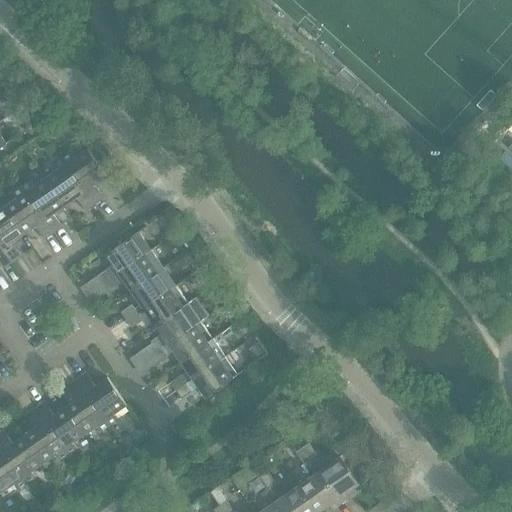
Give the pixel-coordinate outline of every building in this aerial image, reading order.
[(25,132),(32,135),(36,128),(30,125),(25,132)] [(49,133),(48,136),(50,139),(54,140),(57,138),(57,134),(55,131),(52,131),(49,133)] [(63,159),(95,205),(104,199),(95,186),(108,178),(88,149),(75,158),(72,153),(63,159)] [(85,211),(95,205),(63,159),(54,166),(57,171),(46,178),(66,207),(77,199),(85,211)] [(54,215),(66,207),(46,178),(34,187),(31,182),(22,188),(53,234),(63,228),(54,215)] [(44,240),(53,234),(22,188),(12,195),(16,199),(4,207),(24,236),(36,228),(44,240)] [(13,244),(24,236),(4,207),(0,210),(0,245),(12,263),(21,256),(13,244)] [(134,232),(123,240),(125,242),(136,235),(134,232)] [(118,274),(152,251),(139,233),(136,235),(125,242),(106,256),(113,266),(96,278),(102,286),(113,278),(118,274)] [(0,265),(3,269),(12,263),(0,245),(0,265)] [(131,292),(164,269),(152,251),(118,274),(131,292)] [(143,310),(176,286),(164,269),(131,292),(143,310)] [(113,278),(102,286),(107,294),(118,286),(113,278)] [(156,327),(189,304),(176,286),(143,310),(156,327)] [(201,322),(208,317),(196,300),(189,304),(156,327),(162,337),(146,349),(151,357),(162,349),(168,345),(201,322)] [(127,321),(137,314),(132,306),(121,313),(127,321)] [(132,329),(143,321),(137,314),(127,321),(132,329)] [(180,363),(214,340),(201,322),(168,345),(180,363)] [(193,381),(226,357),(214,340),(180,363),(187,373),(171,384),(176,392),(187,385),(187,384),(192,380),(193,381)] [(162,349),(151,357),(157,364),(168,357),(162,349)] [(226,357),(193,381),(205,399),(239,375),(226,357)] [(78,380),(109,426),(119,419),(115,415),(127,406),(107,378),(95,386),(87,374),(78,380)] [(100,432),(109,426),(78,380),(68,387),(77,399),(65,407),(85,436),(97,428),(100,432)] [(187,385),(176,392),(182,400),(192,392),(187,385)] [(85,436),(65,407),(54,415),(46,403),(36,409),(68,455),(77,448),(74,444),(85,436)] [(59,461),(68,455),(36,409),(27,416),(36,428),(24,436),(44,464),(56,456),(59,461)] [(329,420),(322,426),(330,437),(337,431),(329,420)] [(130,451),(138,445),(128,431),(120,437),(130,451)] [(44,464),(24,436),(13,444),(4,432),(0,434),(0,445),(27,483),(36,477),(33,472),(44,464)] [(302,449),(311,460),(317,456),(309,444),(302,449)] [(18,490),(27,483),(0,445),(0,490),(2,494),(14,485),(18,490)] [(302,449),(296,453),(304,465),(301,467),(309,479),(298,486),(316,511),(321,511),(330,506),(333,510),(341,504),(316,468),(311,460),(302,449)] [(110,456),(103,461),(107,467),(114,462),(110,456)] [(325,462),(316,468),(341,504),(350,498),(347,494),(359,485),(362,489),(372,482),(358,462),(348,469),(340,457),(327,466),(325,462)] [(260,475),(252,464),(231,478),(239,489),(260,475)] [(261,477),(269,489),(276,485),(268,473),(261,477)] [(316,511),(298,486),(286,494),(284,491),(275,497),(285,511),(316,511)] [(234,511),(233,511),(226,502),(228,501),(218,487),(210,493),(220,506),(223,511),(236,511),(235,511),(234,511)] [(269,507),(261,511),(285,511),(275,497),(269,489),(261,495),(269,507)] [(37,500),(29,505),(34,511),(40,511),(44,509),(37,500)]
